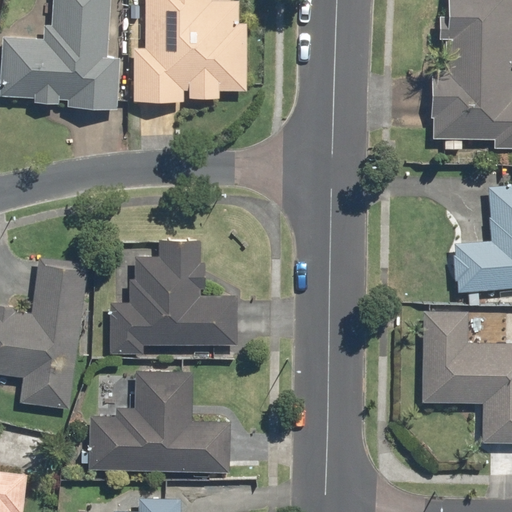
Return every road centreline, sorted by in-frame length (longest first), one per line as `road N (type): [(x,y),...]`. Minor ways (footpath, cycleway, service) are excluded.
road 1 (residential): [(332,160),(327,511)]
road 2 (residential): [(0,193),(94,171),(332,160)]
road 3 (residential): [(338,0),(332,160)]
